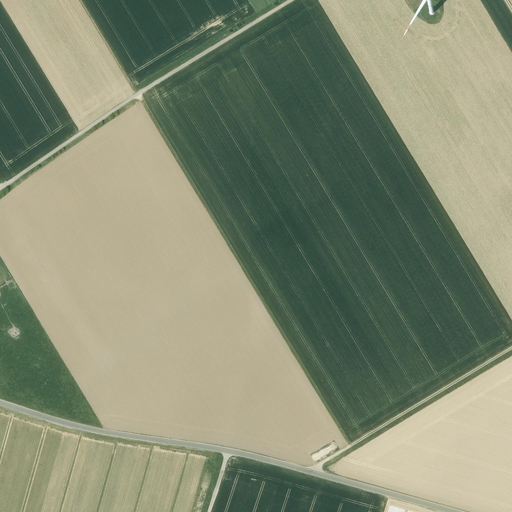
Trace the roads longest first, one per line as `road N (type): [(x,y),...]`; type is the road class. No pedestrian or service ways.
road 1 (track): [(80,0),(349,445)]
road 2 (tertiary): [(452,511),(267,460),(102,432),(0,402)]
road 3 (track): [(0,188),(291,0)]
road 4 (track): [(511,347),(316,473)]
